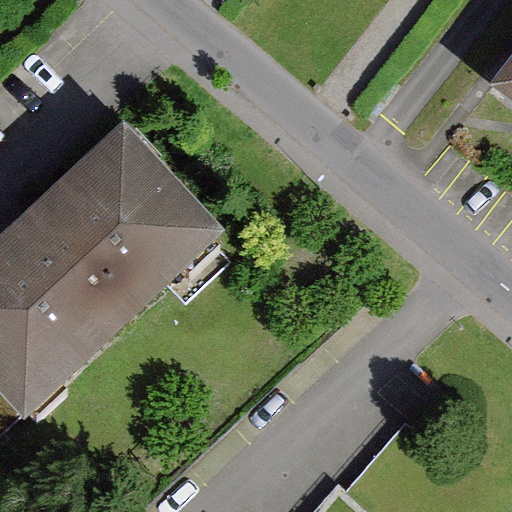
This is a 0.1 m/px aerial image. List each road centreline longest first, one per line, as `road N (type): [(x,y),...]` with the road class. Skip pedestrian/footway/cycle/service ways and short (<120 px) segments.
road 1 (residential): [(170,9),(487,271)]
road 2 (residential): [(240,511),(487,271)]
road 3 (residential): [(0,170),(170,9)]
